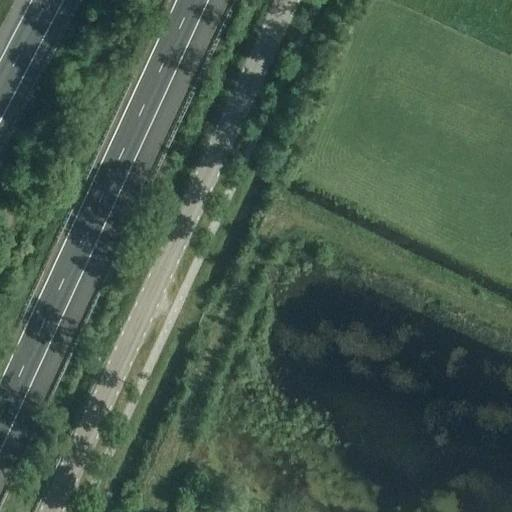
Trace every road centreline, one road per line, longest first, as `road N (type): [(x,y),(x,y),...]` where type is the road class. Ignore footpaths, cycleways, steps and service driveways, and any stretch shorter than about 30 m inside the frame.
road 1 (secondary): [(51,511),(287,0)]
road 2 (motorway): [(0,417),(192,0)]
